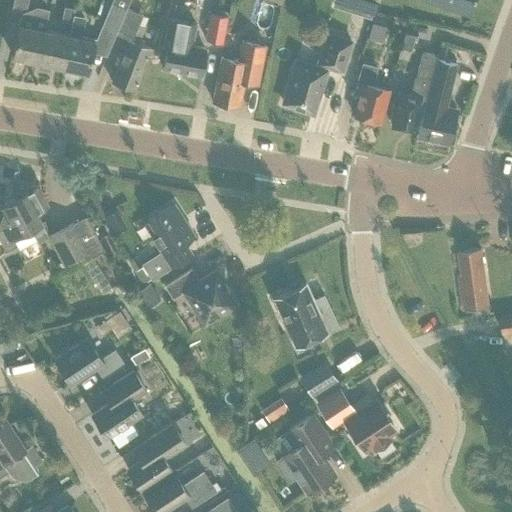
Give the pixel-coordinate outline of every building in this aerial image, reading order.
[(25,12),(28,0),(13,0),(11,9),(25,12)] [(371,0),(357,0),(354,11),(370,16),(373,6),(375,1),(371,0)] [(429,0),(469,14),(473,0),(429,0)] [(102,26),(115,31),(125,7),(112,2),(102,26)] [(38,61),(63,66),(73,14),(74,8),(65,6),(61,20),(71,22),(68,34),(44,29),(38,61)] [(32,26),(19,23),(12,55),(38,61),(44,29),(48,10),(36,7),(32,26)] [(125,7),(115,31),(125,35),(124,37),(129,38),(123,53),(118,51),(115,60),(120,61),(112,81),(135,88),(136,87),(135,87),(151,47),(138,42),(145,26),(136,23),(140,13),(125,7)] [(383,42),(390,15),(375,11),(368,39),(383,42)] [(211,13),(206,39),(222,43),(227,16),(211,13)] [(73,14),(63,66),(88,71),(95,39),(81,37),(85,17),(73,14)] [(168,43),(163,68),(200,75),(206,48),(191,45),(196,23),(169,18),(164,42),(168,43)] [(306,111),(309,110),(312,112),(329,65),(340,70),(351,40),(328,31),(317,61),(315,60),(314,64),(299,59),(283,101),(299,107),(300,109),(306,111)] [(236,105),(236,106),(238,106),(243,81),(258,84),(265,45),(241,40),(237,59),(221,56),(212,100),(237,104),(236,105)] [(421,98),(426,99),(436,58),(437,55),(422,51),(415,77),(410,95),(396,91),(392,109),(395,109),(391,124),(395,125),(396,127),(401,128),(403,127),(413,129),(415,123),(414,123),(421,98)] [(449,143),(449,142),(457,109),(444,106),(454,63),(436,58),(426,99),(417,135),(416,136),(449,143)] [(380,121),(389,88),(372,84),(377,66),(363,63),(357,80),(362,82),(354,114),(367,118),(370,120),(373,121),(377,120),(380,121)] [(0,203),(0,240),(5,250),(17,244),(19,249),(37,240),(36,237),(46,232),(41,221),(35,210),(47,204),(42,194),(43,194),(39,182),(27,186),(28,190),(2,204),(0,203)] [(151,278),(171,266),(191,253),(184,241),(194,235),(174,202),(148,219),(157,233),(152,236),(161,250),(141,263),(143,266),(151,278)] [(49,236),(63,263),(77,255),(62,228),(49,236)] [(463,306),(490,303),(482,247),(459,251),(462,271),(459,272),(463,306)] [(143,266),(136,270),(144,283),(151,278),(143,266)] [(199,279),(192,268),(165,285),(173,298),(183,291),(204,324),(224,311),(225,313),(236,306),(235,304),(238,302),(216,269),(199,279)] [(305,283),(274,297),(275,299),(274,302),(277,307),(279,308),(282,315),(281,318),(284,323),(286,324),(289,330),(292,328),(299,343),(317,335),(310,320),(319,316),(327,332),(338,326),(326,299),(324,294),(313,299),(305,283)] [(149,284),(138,290),(149,307),(159,300),(149,284)] [(504,337),(511,335),(511,317),(502,319),(504,337)] [(103,378),(125,363),(115,349),(101,358),(87,337),(55,358),(72,384),(96,367),(103,378)] [(313,395),(336,381),(324,362),(302,376),(313,395)] [(108,403),(92,414),(107,437),(111,435),(119,447),(139,434),(131,422),(142,414),(133,399),(147,390),(133,370),(113,383),(100,392),(108,403)] [(376,401),(356,414),(339,388),(318,403),(329,420),(341,413),(365,448),(372,443),(375,447),(389,438),(386,434),(395,429),(376,401)] [(283,456),(276,461),(290,481),(297,476),(299,475),(309,491),(334,475),(323,459),(325,458),(322,453),(333,446),(327,438),(311,413),(286,430),(296,446),(282,455),(283,456)] [(23,451),(25,450),(4,419),(0,421),(0,476),(10,470),(15,475),(22,477),(30,476),(36,472),(37,474),(38,473),(23,451)] [(141,459),(128,468),(142,490),(186,461),(178,449),(185,445),(171,422),(154,434),(133,447),(141,459)] [(192,507),(217,490),(203,471),(182,485),(174,473),(144,493),(156,511),(162,511),(185,497),(192,507)] [(237,511),(228,497),(204,511),(237,511)]
